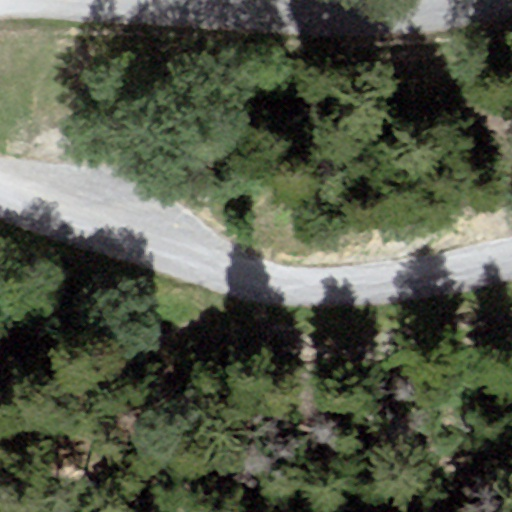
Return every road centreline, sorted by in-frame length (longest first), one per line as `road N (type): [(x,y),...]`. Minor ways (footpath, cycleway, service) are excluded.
road 1 (unclassified): [(0,190),(136,246),(250,281),(356,282),(511,257)]
road 2 (unclassified): [(511,0),(410,19),(290,20),(86,0)]
